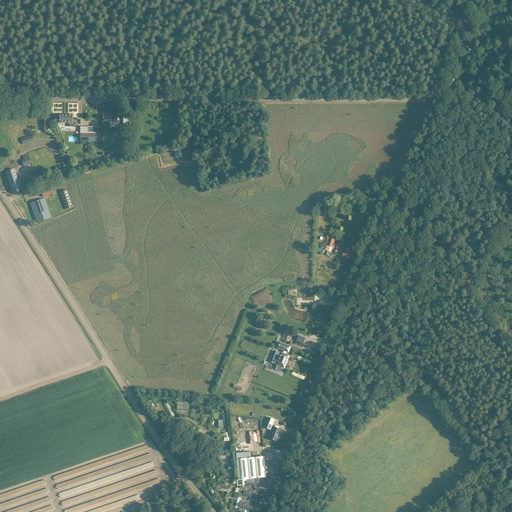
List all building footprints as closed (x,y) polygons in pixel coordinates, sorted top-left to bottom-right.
[(73,114),(59,114),(59,118),(55,117),(55,122),(59,122),(59,123),(69,124),(69,127),(75,127),(75,122),(72,122),(73,114)] [(117,115),(103,115),(103,120),(103,122),(115,122),(115,127),(120,127),(120,126),(127,126),(127,123),(127,118),(117,119),(117,115)] [(80,141),(96,142),(96,134),(80,133),(80,141)] [(34,141),(32,135),(21,139),(24,145),(34,141)] [(227,150),(227,155),(228,155),(228,158),(237,159),(237,155),(232,154),(232,151),(227,150)] [(32,164),(29,155),(23,156),(24,159),(22,160),(24,166),(32,164)] [(14,169),(11,170),(6,172),(13,193),(21,191),(19,185),(22,184),(20,179),(18,180),(14,169)] [(65,209),(73,207),(67,190),(60,192),(65,209)] [(45,199),(35,202),(30,204),(37,223),(52,218),(45,199)] [(324,244),(321,249),(326,250),(326,251),(331,253),(332,251),(343,255),(342,257),(352,261),(354,256),(351,255),(352,251),(336,245),(334,244),(336,240),(328,237),(326,245),(324,244)] [(299,342),(301,346),(310,342),(307,337),(299,342)] [(290,347),(279,343),(277,348),(284,351),(283,354),(281,353),(276,365),(278,365),(276,369),(281,371),(283,367),(284,367),(289,356),(285,355),(286,352),(288,353),(290,347)] [(168,404),(174,420),(178,418),(173,402),(168,404)] [(192,403),(181,403),(181,410),(192,411),(192,403)] [(267,417),(263,427),(271,430),(268,438),(277,442),(282,430),(272,426),(274,420),(267,417)] [(251,452),(236,453),(239,480),(240,480),(253,478),(266,477),(264,457),(252,458),(251,452)] [(227,469),(223,470),(226,477),(235,476),(234,468),(232,469),(227,469)] [(252,493),(244,491),(245,489),(240,487),(238,493),(243,495),(251,497),(252,493)] [(214,495),(211,495),(213,500),(216,505),(217,508),(220,506),(215,499),(214,495)] [(252,511),(260,511),(264,501),(259,499),(256,499),(255,504),(249,502),(250,501),(241,499),(238,498),(237,504),(236,507),(252,511)]
